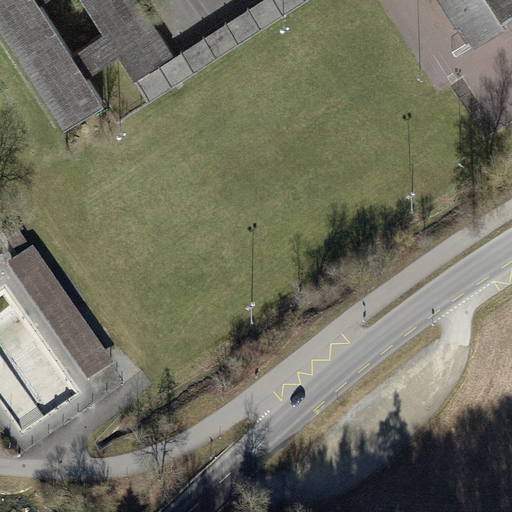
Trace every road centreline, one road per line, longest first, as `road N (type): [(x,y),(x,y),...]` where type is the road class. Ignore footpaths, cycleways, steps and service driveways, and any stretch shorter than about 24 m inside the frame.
road 1 (secondary): [(511,248),(301,406),(191,511)]
road 2 (track): [(244,403),(167,453),(95,470),(0,465)]
